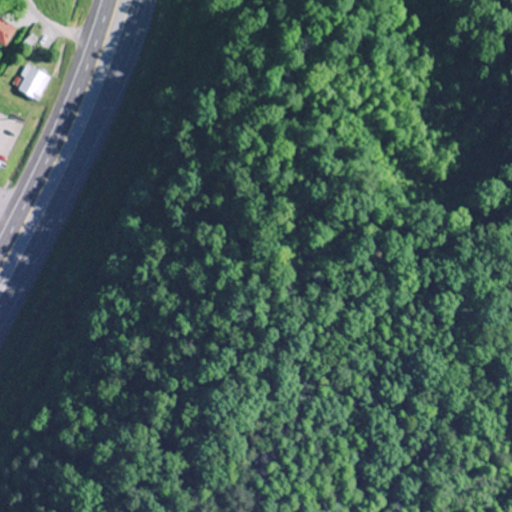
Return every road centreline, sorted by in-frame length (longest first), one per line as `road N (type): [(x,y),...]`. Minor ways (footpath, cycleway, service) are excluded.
road 1 (trunk): [(0,310),(79,152),(134,0)]
road 2 (trunk): [(104,0),(56,134),(0,247)]
